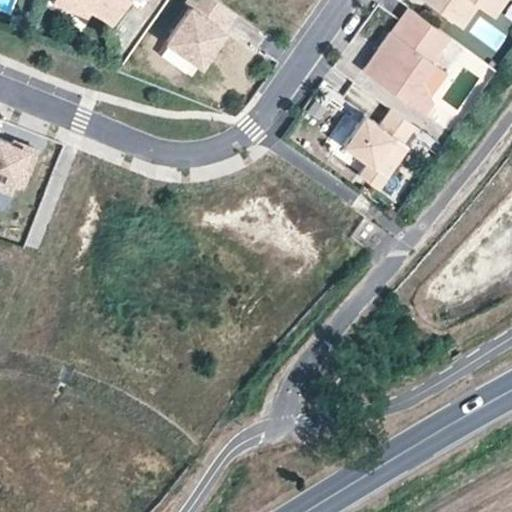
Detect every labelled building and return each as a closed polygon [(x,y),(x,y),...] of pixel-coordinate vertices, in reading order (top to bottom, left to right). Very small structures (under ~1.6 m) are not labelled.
[(55,0),(55,1),(90,15),(96,8),(114,21),(129,0),(55,0)] [(227,29),(239,13),(221,0),(191,0),(189,4),(194,7),(170,40),(200,61),(207,50),(212,54),(229,30),(227,29)] [(425,0),(462,26),(478,3),(493,14),(502,0),(425,0)] [(431,60),(449,36),(408,7),(377,48),(384,52),(369,73),(424,112),(432,100),(421,77),(432,61),(431,60)] [(369,73),(384,52),(377,48),(362,69),(369,73)] [(432,61),(421,77),(429,94),(446,71),(432,61)] [(414,124),(389,107),(378,123),(371,119),(357,121),(342,143),(366,160),(357,172),(377,186),(407,144),(402,140),(414,124)] [(0,188),(11,193),(14,183),(23,187),(37,150),(21,144),(20,147),(11,143),(0,138),(0,188)]
